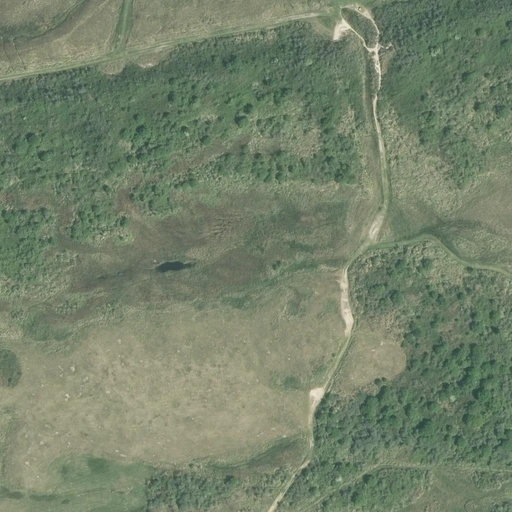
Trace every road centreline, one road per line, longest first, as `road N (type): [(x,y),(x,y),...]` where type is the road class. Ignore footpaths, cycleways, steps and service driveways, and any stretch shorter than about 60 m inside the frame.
road 1 (track): [(0,319),(76,324),(124,316),(153,298),(227,303),(356,254)]
road 2 (track): [(0,77),(344,7)]
road 3 (track): [(269,511),(308,462),(318,408),(350,344),(358,320),(346,270),(356,254)]
road 4 (track): [(356,254),(378,207),(380,169),(360,26),(344,7)]
